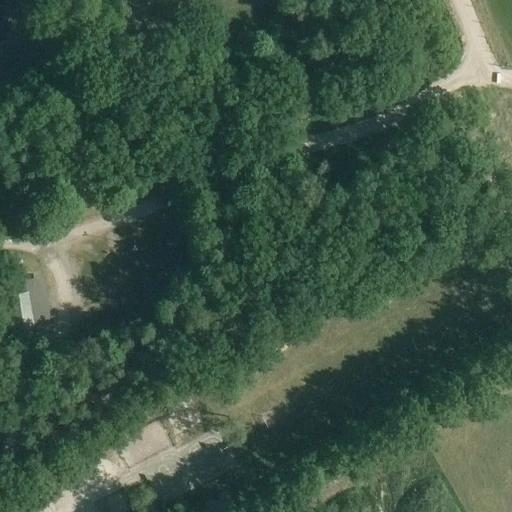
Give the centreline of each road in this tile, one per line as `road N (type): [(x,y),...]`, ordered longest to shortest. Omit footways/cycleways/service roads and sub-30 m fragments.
road 1 (track): [(44,251),(461,80),(478,77),(511,96)]
road 2 (track): [(0,457),(65,321),(50,256),(0,240)]
